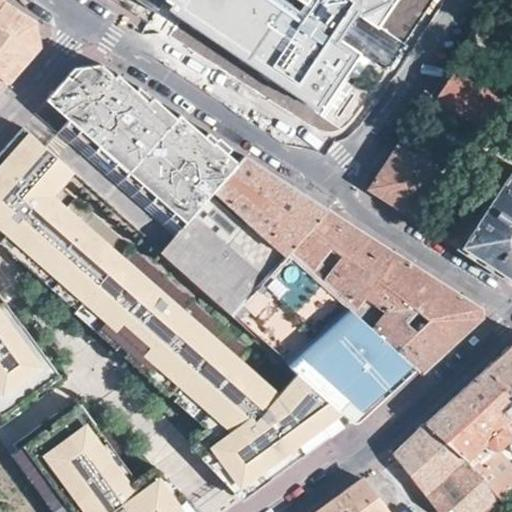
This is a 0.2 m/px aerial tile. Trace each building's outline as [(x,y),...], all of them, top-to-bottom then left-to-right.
[(0,0),(0,80),(6,85),(38,47),(37,22),(6,3),(2,0),(0,0)] [(301,0),(296,8),(284,0),(136,0),(139,2),(154,12),(161,2),(197,27),(257,68),(320,112),(361,52),(340,39),(355,18),(376,31),(392,7),(396,0),(301,0)] [(66,118),(42,145),(65,166),(73,173),(159,251),(176,233),(208,197),(212,192),(239,163),(217,142),(213,145),(181,116),(174,119),(153,98),(147,103),(121,78),(116,75),(111,77),(105,71),(99,65),(98,65),(97,65),(96,65),(95,65),(78,68),(69,78),(66,75),(45,99),(66,118)] [(430,97),(479,129),(499,99),(451,65),(450,66),(453,72),(445,84),(437,96),(430,96),(430,97)] [(239,360),(85,224),(79,231),(72,225),(78,218),(53,196),(45,189),(65,166),(42,145),(21,126),(0,150),(0,247),(11,259),(12,258),(20,250),(74,299),(70,304),(76,309),(80,304),(122,341),(128,335),(136,342),(131,348),(174,387),(168,393),(174,398),(180,392),(197,407),(209,424),(202,429),(185,442),(239,499),(347,419),(295,373),(277,393),(252,371),(247,376),(235,365),(239,360)] [(392,206),(411,218),(452,155),(410,126),(389,157),(367,189),(392,206)] [(230,314),(285,255),(327,209),(283,181),(244,156),(239,163),(212,192),(247,223),(243,227),(208,197),(176,233),(159,251),(230,314)] [(511,166),(508,164),(476,214),(466,208),(445,240),(475,260),(511,283),(511,166)] [(53,196),(73,173),(65,166),(45,189),(53,196)] [(439,191),(428,208),(441,216),(451,200),(439,191)] [(327,209),(285,255),(362,323),(392,349),(410,365),(414,368),(420,374),(452,345),(482,318),(480,307),(442,283),(364,233),(327,209)] [(79,231),(85,224),(78,218),(72,225),(79,231)] [(20,250),(12,258),(67,307),(70,304),(74,299),(20,250)] [(304,380),(328,401),(338,389),(362,410),(385,388),(379,381),(384,377),(392,369),(382,359),(392,349),(362,323),(285,255),(230,314),(304,380)] [(20,326),(0,299),(0,317),(11,333),(20,326)] [(76,309),(71,314),(113,351),(122,341),(80,304),(76,309)] [(11,333),(0,317),(0,419),(23,403),(21,400),(27,396),(29,399),(58,378),(20,326),(11,333)] [(122,341),(131,348),(136,342),(128,335),(122,341)] [(485,368),(511,393),(511,343),(504,351),(485,368)] [(174,387),(131,348),(122,358),(165,397),(168,393),(174,387)] [(392,369),(398,376),(410,365),(392,349),(382,359),(392,369)] [(252,371),(239,360),(235,365),(247,376),(252,371)] [(362,410),(351,421),(352,421),(353,421),(354,421),(355,421),(356,421),(357,421),(358,421),(358,420),(359,420),(380,400),(414,368),(410,365),(398,376),(390,383),(385,388),(362,410)] [(511,393),(485,368),(452,398),(426,423),(500,497),(511,486),(511,393)] [(398,376),(392,369),(384,377),(390,383),(398,376)] [(390,383),(384,377),(379,381),(385,388),(390,383)] [(362,410),(338,389),(328,401),(351,421),(362,410)] [(209,424),(197,407),(180,392),(174,398),(171,402),(202,429),(209,424)] [(43,430),(20,447),(37,469),(40,473),(56,496),(59,500),(68,511),(192,511),(152,467),(133,481),(78,405),(49,426),(51,429),(45,433),(43,430)] [(392,454),(397,460),(429,501),(437,511),(483,511),(493,503),(500,497),(426,423),(407,440),(392,454)] [(37,469),(20,447),(8,456),(25,478),(27,476),(37,469)] [(37,469),(27,476),(30,480),(40,473),(37,469)] [(30,480),(28,482),(44,504),(47,502),(56,496),(40,473),(30,480)] [(394,511),(364,479),(363,480),(331,504),(319,511),(394,511)] [(56,496),(47,502),(50,506),(59,500),(56,496)] [(68,511),(59,500),(50,506),(47,508),(49,511),(68,511)] [(501,511),(493,503),(483,511),(501,511)]
